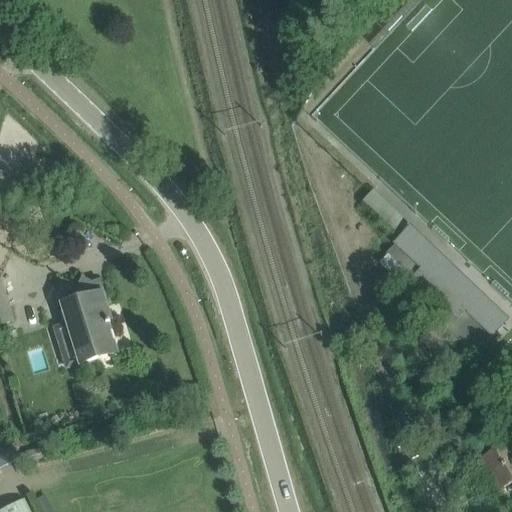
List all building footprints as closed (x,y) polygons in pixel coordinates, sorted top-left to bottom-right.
[(397,235),(405,227),(370,193),(362,202),(397,235)] [(474,356),(506,322),(409,230),(386,254),(412,278),(403,288),(474,356)] [(8,309),(9,308),(0,281),(0,326),(12,322),(8,309)] [(81,364),(96,359),(116,354),(107,326),(110,325),(109,322),(106,323),(102,308),(104,308),(101,296),(105,295),(104,294),(80,301),(76,287),(75,288),(79,301),(63,306),(81,364)] [(481,460),(499,491),(511,483),(511,451),(507,444),(481,460)] [(28,511),(23,501),(0,511),(28,511)]
